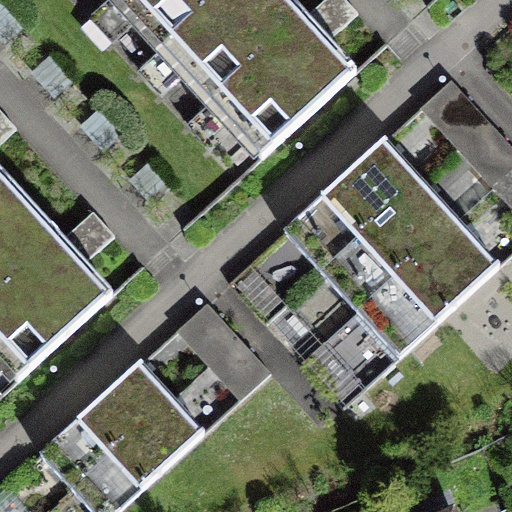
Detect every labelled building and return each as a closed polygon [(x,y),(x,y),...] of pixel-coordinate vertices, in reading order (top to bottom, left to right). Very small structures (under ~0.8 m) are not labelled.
[(116,0),(149,36),(188,0),(116,0)] [(319,28),(292,0),(188,0),(149,36),(263,160),(359,72),(319,28)] [(283,233),(319,273),(418,184),(382,144),(283,233)] [(71,251),(0,175),(0,359),(17,378),(110,295),(71,251)] [(456,226),(418,184),(319,273),(357,315),(456,226)] [(499,274),(456,226),(357,315),(400,363),(499,274)] [(45,460),(74,491),(170,401),(141,371),(45,460)] [(128,511),(205,439),(170,401),(74,491),(93,511),(128,511)]
